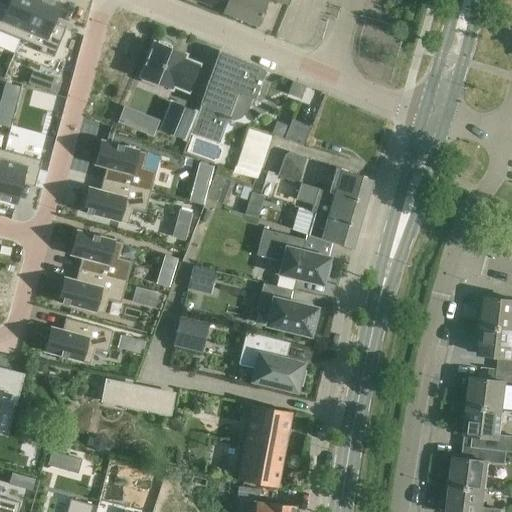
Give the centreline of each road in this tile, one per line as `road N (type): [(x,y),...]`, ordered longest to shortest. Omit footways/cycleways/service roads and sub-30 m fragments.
road 1 (unclassified): [(404,105),(131,0)]
road 2 (secondary): [(340,511),(359,385),(398,235)]
road 3 (residential): [(454,255),(400,511)]
road 4 (residential): [(37,237),(114,0)]
road 5 (residential): [(454,255),(505,132)]
road 6 (secondary): [(398,235),(421,197),(446,116)]
road 7 (secondary): [(423,110),(400,194),(398,235)]
